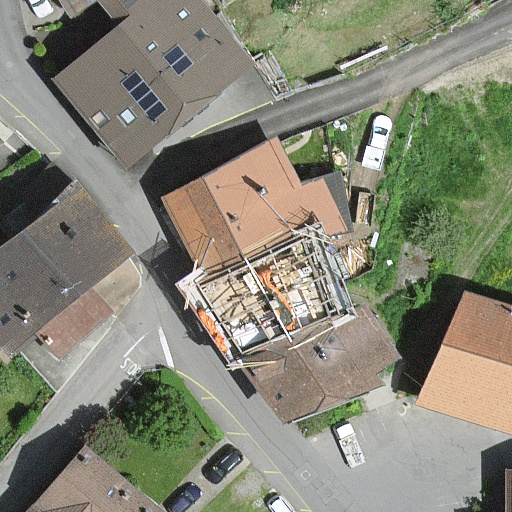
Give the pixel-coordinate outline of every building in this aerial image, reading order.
[(247,61),(197,0),(109,0),(131,28),(66,79),(129,160),(247,61)] [(68,0),(77,12),(95,0),(68,0)] [(298,190),(276,141),(167,199),(204,269),(323,233),(350,228),(337,174),(298,190)] [(126,254),(75,193),(0,254),(0,339),(10,351),(39,327),(61,355),(113,313),(90,284),(126,254)] [(323,233),(204,269),(180,284),(231,365),(240,360),(352,312),(323,233)] [(511,310),(467,298),(423,403),(511,428),(511,310)] [(352,312),(240,360),(287,422),(380,385),(374,373),(399,359),(368,306),(352,312)] [(152,511),(89,455),(37,511),(152,511)]
